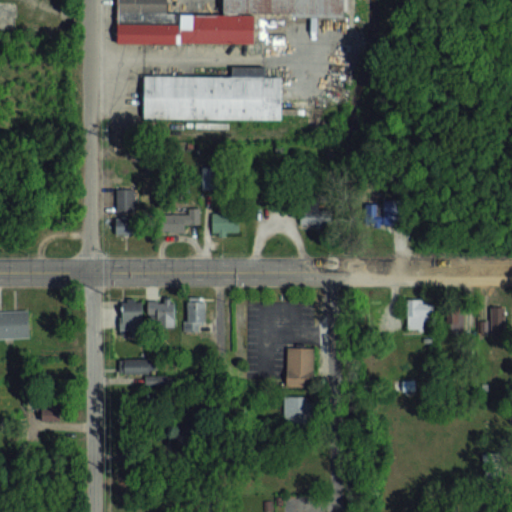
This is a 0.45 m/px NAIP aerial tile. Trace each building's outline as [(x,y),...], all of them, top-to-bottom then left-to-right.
[(116,40),(116,0),(165,0),(165,13),(222,14),(222,0),(342,0),(342,16),(253,14),(253,42),(116,40)] [(143,117),(143,75),(231,76),(231,65),(264,66),(264,76),(280,76),(280,119),(143,117)] [(214,189),(215,169),(203,169),(202,188),(214,189)] [(116,211),(134,211),(134,189),(116,189),(116,211)] [(318,201),(300,201),(300,227),(332,227),(332,208),(318,208),(318,201)] [(364,201),(364,225),(403,225),(403,201),(364,201)] [(186,232),(186,225),(199,225),(199,208),(164,208),(164,232),(186,232)] [(211,234),(239,234),(239,214),(211,213),(211,234)] [(139,218),(115,218),(115,234),(139,234),(139,218)] [(119,331),(142,331),(142,301),(119,301),(119,331)] [(148,301),(148,324),(173,324),(173,301),(148,301)] [(406,301),(406,331),(423,331),(423,322),(433,322),(433,301),(406,301)] [(187,331),(204,331),(204,305),(187,305),(187,331)] [(490,335),(505,335),(505,307),(490,307),(490,335)] [(0,311),(0,338),(29,339),(29,312),(0,311)] [(464,312),(446,312),(446,333),(464,333),(464,312)] [(285,385),(286,346),(312,347),(310,385),(285,385)] [(119,358),(119,373),(150,374),(150,359),(119,358)] [(166,375),(145,377),(146,385),(167,384),(166,375)] [(310,396),(285,396),(285,423),(310,423),(310,396)] [(60,420),(60,404),(41,404),(41,420),(60,420)] [(486,475),(498,474),(496,454),(484,455),(486,475)]
